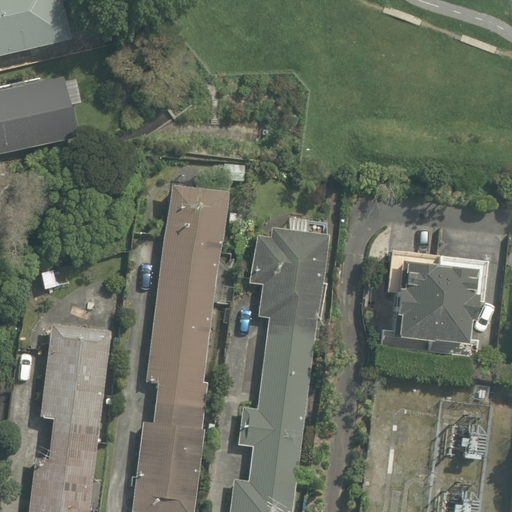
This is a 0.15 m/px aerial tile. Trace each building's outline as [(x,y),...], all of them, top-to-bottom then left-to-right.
[(0,0),(0,54),(13,52),(72,39),(63,0),(0,0)] [(0,151),(74,133),(59,75),(0,89),(0,151)] [(141,474),(136,473),(131,511),(142,511),(193,511),(229,191),(168,184),(145,383),(155,384),(151,419),(147,419),(141,474)] [(260,289),(256,318),(265,319),(262,345),(245,343),(243,366),(234,446),(251,448),(250,449),(256,450),(252,483),(230,480),(226,511),(294,511),(325,242),(257,234),(251,288),(260,289)] [(462,306),(466,271),(417,267),(415,287),(400,286),(395,336),(466,343),(469,306),(462,306)] [(46,469),(34,467),(28,511),(88,511),(113,327),(54,319),(40,420),(53,422),(46,469)]
